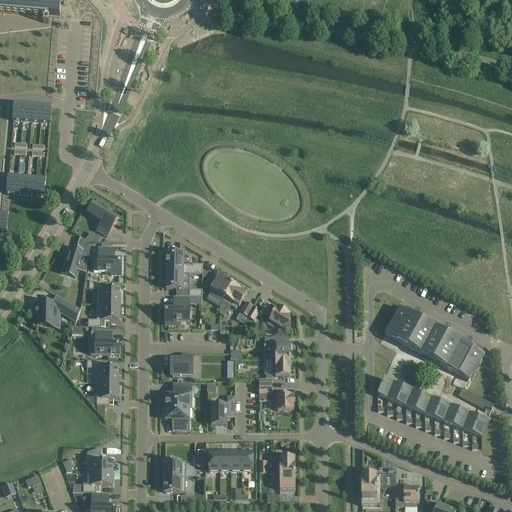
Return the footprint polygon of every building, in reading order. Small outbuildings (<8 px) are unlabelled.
[(0,0),(0,13),(59,18),(60,0),(0,0)] [(24,105),(15,104),(13,122),(23,123),(24,105)] [(23,123),(32,124),(33,106),(24,105),(23,123)] [(32,124),(41,125),(42,107),(33,106),(32,124)] [(41,125),(50,125),(52,108),(42,107),(41,125)] [(18,178),(9,177),(7,195),(17,196),(18,178)] [(26,197),(27,179),(18,178),(17,196),(26,197)] [(34,197),(36,180),(27,179),(26,197),(34,197)] [(34,197),(44,198),(45,180),(36,180),(34,197)] [(96,201),(87,215),(101,224),(97,232),(107,238),(110,233),(119,219),(109,213),(111,211),(96,201)] [(97,236),(93,244),(99,244),(102,238),(97,236)] [(85,274),(86,274),(89,254),(72,248),(72,249),(70,248),(66,260),(68,261),(65,274),(67,274),(75,277),(74,279),(75,279),(78,272),(79,272),(79,271),(78,271),(81,260),(87,262),(85,274)] [(119,277),(121,277),(121,272),(121,261),(114,260),(114,250),(99,250),(99,260),(94,260),(94,273),(111,273),(111,277),(119,277)] [(167,275),(183,275),(202,275),(203,266),(193,266),(193,267),(183,267),(183,257),(178,257),(172,257),(167,257),(167,271),(167,275)] [(183,275),(167,275),(167,276),(166,276),(166,281),(166,290),(182,290),(183,275)] [(233,286),(219,277),(218,279),(211,275),(205,283),(207,284),(206,286),(205,287),(211,291),(212,291),(210,295),(223,303),(233,286)] [(97,306),(120,307),(120,291),(102,291),(102,284),(89,283),(89,291),(98,291),(98,306),(97,306)] [(233,286),(223,303),(235,310),(238,307),(239,308),(247,295),(233,286)] [(72,296),(68,303),(74,306),(78,299),(72,296)] [(81,311),(57,297),(51,307),(47,304),(37,304),(37,303),(36,303),(36,327),(37,327),(37,326),(53,326),(54,315),(60,315),(76,325),(81,311)] [(166,326),(166,327),(176,327),(176,323),(189,324),(189,300),(174,300),(174,310),(166,310),(166,321),(165,321),(165,326),(166,326)] [(254,308),(247,304),(240,314),(248,318),(254,308)] [(97,306),(96,321),(88,321),(88,328),(101,329),(101,322),(119,322),(120,313),(120,308),(120,307),(97,306)] [(433,362),(470,383),(485,357),(480,354),(483,349),(406,307),(403,312),(399,309),(385,335),(422,356),(433,362)] [(254,322),(260,312),(254,308),(248,318),(254,322)] [(267,326),(274,331),(291,331),(291,317),(278,308),(267,326)] [(111,344),(112,334),(91,333),(91,357),(119,357),(119,344),(111,344)] [(245,338),(245,347),(254,347),(254,338),(245,338)] [(271,354),(266,354),(266,360),(271,360),(271,361),(291,361),(291,345),(291,338),(271,338),(271,354)] [(193,379),(193,356),(182,356),(182,361),(171,361),(171,377),(173,377),(173,379),(193,379)] [(291,361),(271,361),(271,376),(275,376),(275,378),(291,378),(291,361)] [(100,363),(87,362),(87,369),(95,369),(95,385),(118,385),(118,370),(100,369),(100,363)] [(394,384),(384,380),(377,397),(387,401),(394,384)] [(396,405),(403,388),(394,384),(387,401),(396,405)] [(95,385),(97,385),(97,407),(110,407),(110,400),(118,401),(118,385),(95,385)] [(166,403),(166,408),(189,408),(189,385),(174,385),(174,395),(166,395),(166,398),(166,403)] [(406,409),(413,392),(403,388),(396,405),(406,409)] [(415,412),(422,396),(413,392),(406,409),(415,412)] [(425,416),(432,399),(422,396),(415,412),(425,416)] [(273,397),(273,411),(277,411),(277,412),(294,412),(294,397),(273,397)] [(211,406),(211,426),(227,426),(227,419),(235,419),(235,398),(227,398),(227,406),(211,406)] [(434,420),(441,403),(432,399),(425,416),(434,420)] [(444,424),(451,407),(441,403),(434,420),(444,424)] [(453,428),(460,411),(451,407),(444,424),(453,428)] [(166,414),(165,414),(165,420),(166,420),(173,420),(173,431),(188,431),(189,408),(166,408),(166,414)] [(463,432),(470,415),(460,411),(453,428),(463,432)] [(463,432),(472,436),(479,419),(470,415),(463,432)] [(482,439),(489,423),(479,419),(472,436),(482,439)] [(231,453),(220,454),(220,474),(231,474),(231,453)] [(242,453),(231,453),(231,474),(242,474),(242,453)] [(242,474),(253,474),(253,453),(242,453),(242,474)] [(220,454),(209,454),(209,474),(220,474),(220,454)] [(113,476),(113,464),(101,463),(102,457),(87,457),(87,475),(113,476)] [(276,460),(276,475),(295,475),(295,459),(280,459),(280,460),(276,460)] [(72,461),(63,464),(67,474),(72,474),(72,461)] [(164,472),(164,477),(165,477),(165,479),(186,479),(186,467),(186,463),(185,463),(165,463),(165,472),(164,472)] [(259,463),(259,475),(267,475),(267,463),(259,463)] [(377,474),(361,474),(361,477),(361,491),(381,491),(394,491),(395,491),(395,490),(395,487),(395,476),(393,476),(381,476),(378,476),(377,476),(377,474)] [(87,475),(87,476),(92,476),(91,486),(83,486),(83,494),(96,494),(96,487),(113,487),(113,482),(114,477),(113,477),(113,476),(87,475)] [(276,475),(276,490),(280,490),(280,492),(295,492),(295,475),(276,475)] [(32,487),(35,499),(45,497),(40,477),(25,481),(27,489),(32,487)] [(165,479),(165,494),(181,494),(185,494),(186,479),(165,479)] [(3,489),(6,499),(15,495),(12,486),(3,489)] [(404,490),(395,490),(395,491),(395,509),(399,509),(405,509),(419,509),(419,488),(404,488),(404,490)] [(381,491),(361,491),(361,508),(377,508),(377,506),(381,506),(381,491)] [(93,496),(92,511),(115,511),(116,507),(108,507),(108,497),(93,496)] [(428,503),(427,511),(455,511),(439,505),(438,507),(428,503)]
